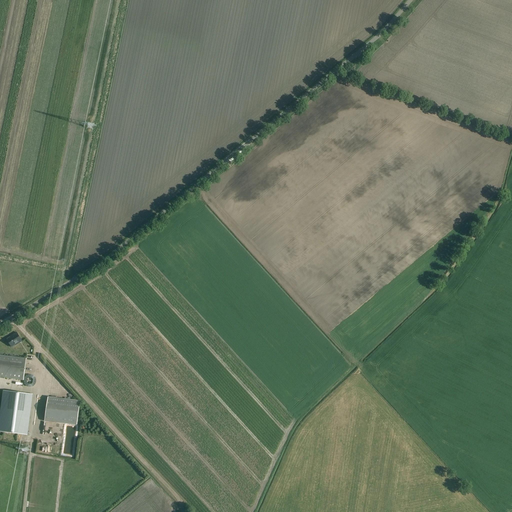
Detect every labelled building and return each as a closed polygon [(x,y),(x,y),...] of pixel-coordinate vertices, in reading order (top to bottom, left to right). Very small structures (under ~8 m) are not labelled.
[(22,340),(17,332),(13,334),(13,335),(7,339),(11,346),(22,340)] [(0,377),(24,380),(26,358),(0,354),(0,377)] [(33,395),(3,391),(0,412),(0,430),(28,434),(33,395)] [(45,419),(76,424),(80,400),(48,396),(45,419)] [(72,441),(73,433),(42,429),(41,438),(72,441)] [(40,442),(40,452),(71,454),(72,445),(40,442)]
